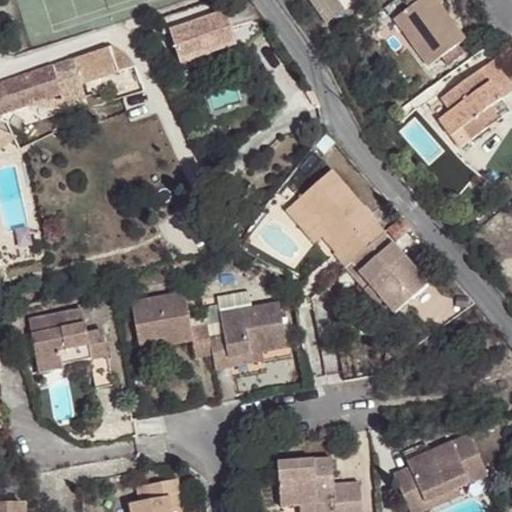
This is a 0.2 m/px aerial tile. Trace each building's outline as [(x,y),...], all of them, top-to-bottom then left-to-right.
[(337,0),(311,0),(328,24),(345,12),(337,0)] [(435,0),(426,0),(410,11),(392,25),(427,71),(435,66),(441,73),(470,52),(464,44),(439,9),(441,7),(435,0)] [(401,0),(410,11),(426,0),(401,0)] [(248,7),(171,33),(183,67),(241,46),(247,50),(265,33),(248,7)] [(64,95),(121,74),(114,51),(0,86),(0,103),(61,84),(64,95)] [(114,51),(121,74),(138,69),(126,55),(122,52),(114,51)] [(472,140),(487,129),(479,117),(484,113),(511,92),(511,87),(493,61),(441,99),(451,112),(440,121),(451,136),(463,128),(472,140)] [(66,99),(64,95),(61,84),(0,103),(0,120),(14,116),(18,124),(55,111),(52,103),(66,99)] [(479,117),(487,129),(493,124),(484,113),(479,117)] [(479,175),(465,163),(447,186),(462,197),(479,175)] [(336,257),(346,269),(383,235),(374,224),(377,222),(334,172),(289,213),(318,245),(331,234),(344,250),(336,257)] [(492,189),(507,204),(511,199),(511,184),(505,176),(492,189)] [(429,287),(383,235),(346,269),(367,293),(370,290),(384,304),(395,317),(429,287)] [(211,341),(205,312),(189,315),(182,282),(142,289),(152,342),(179,337),(181,344),(194,342),(198,359),(213,355),(211,341)] [(380,307),(384,304),(370,290),(367,293),(380,307)] [(208,327),(211,341),(213,355),(216,371),(233,367),(232,358),(264,352),(289,347),(281,305),(254,310),(250,292),(219,298),(224,324),(208,327)] [(85,336),(86,336),(81,311),(26,322),(35,374),(61,369),(60,366),(59,358),(88,353),(85,336)] [(101,333),(86,336),(85,336),(88,353),(59,358),(60,366),(90,361),(106,357),(101,333)] [(179,337),(152,342),(154,349),(181,344),(179,337)] [(266,361),(264,352),(232,358),(233,367),(266,361)] [(112,388),(106,357),(90,361),(95,391),(112,388)] [(432,454),(410,464),(412,471),(397,477),(411,511),(428,511),(431,511),(428,503),(461,489),(490,477),(472,437),(432,454)] [(407,458),(410,464),(432,454),(429,448),(407,458)] [(337,511),(363,511),(361,486),(336,486),(334,462),(280,465),(284,508),(302,507),(337,505),(337,511)] [(186,511),(181,482),(140,489),(142,505),(134,505),(134,511),(186,511)] [(428,503),(431,511),(465,496),(461,489),(428,503)]
